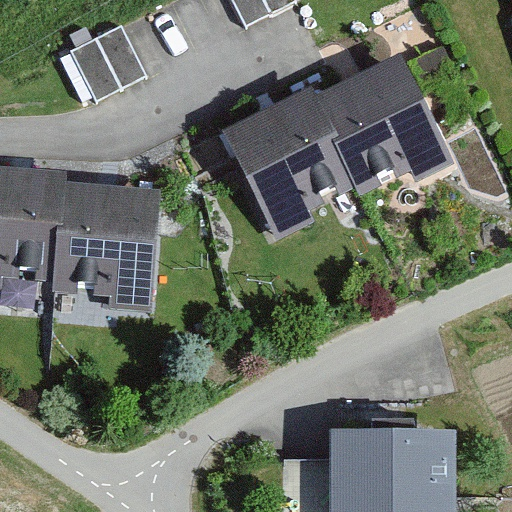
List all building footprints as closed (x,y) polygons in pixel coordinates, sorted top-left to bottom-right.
[(293,7),(289,0),(222,0),(240,34),(293,7)] [(511,0),(508,0),(511,12),(511,16),(501,20),(511,53),(511,0)] [(141,83),(116,32),(65,57),(89,108),(141,83)] [(311,106),(305,94),(216,141),(271,244),(309,224),(306,219),(350,196),(355,204),(405,178),(409,187),(448,167),(392,62),(311,106)] [(59,190),(60,176),(0,173),(0,289),(46,292),(46,300),(102,303),(101,313),(144,315),(151,195),(59,190)] [(447,511),(450,434),(398,432),(399,409),(333,407),(332,433),(326,433),(323,511),(447,511)]
